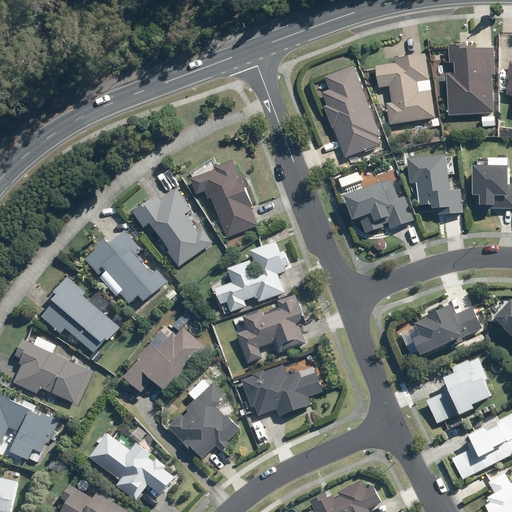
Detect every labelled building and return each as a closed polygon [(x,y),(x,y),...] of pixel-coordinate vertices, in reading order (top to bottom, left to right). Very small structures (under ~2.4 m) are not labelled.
[(450,116),(495,113),(492,76),(496,75),(495,48),(475,50),(475,47),(467,47),(467,45),(449,46),(450,62),(454,62),(455,73),(447,74),(450,116)] [(436,118),(426,54),(405,57),(405,56),(395,57),(396,63),(376,66),(380,88),(390,87),(392,103),(387,104),(390,125),(436,118)] [(384,144),(352,66),(325,77),(330,91),(323,94),(327,106),(324,107),(345,159),(384,144)] [(496,116),(482,116),(482,127),(496,127),(496,116)] [(448,156),(408,159),(410,185),(417,184),(418,206),(432,205),(432,209),(440,209),(440,215),(464,213),(463,189),(451,190),(448,156)] [(490,158),(490,166),(473,165),(473,196),(477,196),(477,212),(492,212),(492,211),(511,210),(511,184),(509,185),(510,167),(510,159),(490,158)] [(217,171),(190,178),(196,198),(212,194),(223,238),(258,228),(240,161),(216,167),(217,171)] [(399,178),(344,197),(354,224),(362,221),(366,234),(388,226),(390,230),(414,222),(399,178)] [(158,197),(134,214),(145,228),(150,224),(168,249),(165,251),(177,268),(213,243),(203,229),(199,232),(192,221),(197,217),(178,191),(162,203),(158,197)] [(124,227),(86,260),(117,297),(119,295),(128,306),(139,298),(143,303),(169,282),(124,227)] [(238,283),(220,289),(224,302),(232,299),(236,310),(249,305),(247,298),(262,293),(263,298),(286,290),(279,272),(285,271),(284,266),(288,265),(286,259),(292,257),(289,247),(281,249),(279,243),(255,251),(262,272),(259,273),(255,262),(233,269),(238,283)] [(121,329),(83,296),(87,292),(68,275),(48,299),(54,304),(41,319),(61,336),(66,330),(94,354),(106,340),(110,343),(121,329)] [(511,297),(494,314),(511,331),(511,297)] [(284,303),(286,310),(266,318),(265,313),(250,319),(254,331),(244,335),(253,361),(264,357),(261,347),(281,340),(284,350),(307,342),(298,319),(306,316),(301,304),(300,305),(298,298),(284,303)] [(461,313),(459,308),(425,323),(429,334),(423,337),(430,354),(487,328),(477,306),(461,313)] [(166,393),(205,348),(185,330),(196,317),(187,310),(170,329),(164,324),(149,342),(152,344),(123,378),(140,392),(143,374),(166,393)] [(38,394),(42,387),(80,405),(93,377),(88,374),(94,362),(40,336),(35,345),(24,339),(16,356),(20,358),(18,363),(22,365),(13,383),(38,394)] [(494,397),(478,356),(452,366),(455,374),(445,378),(450,393),(428,401),(437,423),(459,415),(460,417),(475,411),(473,405),(494,397)] [(258,376),(247,381),(255,403),(258,402),(261,412),(280,405),(283,413),(306,405),(304,401),(310,399),(309,395),(324,389),(318,374),(303,379),(300,373),(289,377),(285,367),(266,374),(265,372),(258,375),(258,376)] [(227,394),(216,383),(189,408),(192,411),(174,427),(197,451),(200,448),(206,455),(225,437),(229,442),(246,426),(234,414),(230,418),(219,407),(223,403),(221,400),(227,394)] [(0,448),(4,451),(8,443),(3,441),(10,427),(18,431),(9,450),(40,464),(60,421),(39,411),(41,407),(16,395),(13,401),(0,394),(0,389),(2,386),(0,385),(0,448)] [(511,414),(469,436),(475,447),(453,458),(464,480),(511,455),(511,414)] [(138,442),(132,450),(106,430),(97,442),(99,444),(90,457),(120,480),(115,486),(135,501),(149,484),(167,498),(180,481),(163,467),(165,466),(156,459),(154,460),(150,457),(153,453),(138,442)] [(158,441),(147,433),(140,442),(151,450),(158,441)] [(0,511),(3,511),(6,511),(12,511),(19,472),(7,470),(6,477),(0,476),(0,511)] [(511,511),(511,474),(507,477),(505,474),(489,484),(495,494),(488,498),(491,504),(486,507),(489,511),(511,511)] [(354,511),(362,506),(364,511),(384,501),(377,488),(371,491),(366,482),(343,493),(346,498),(333,504),(329,496),(316,503),(320,510),(315,511),(354,511)] [(131,511),(114,501),(116,499),(99,488),(93,498),(70,484),(65,492),(71,495),(60,511),(131,511)]
